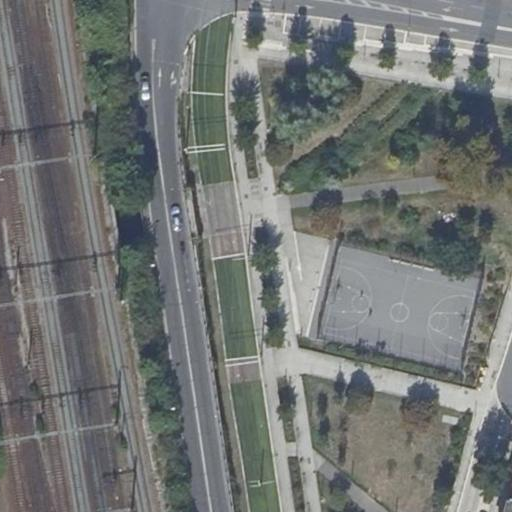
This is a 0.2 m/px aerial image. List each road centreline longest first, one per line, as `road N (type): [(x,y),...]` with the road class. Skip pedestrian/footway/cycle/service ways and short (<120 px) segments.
road 1 (secondary): [(210,511),(152,56)]
road 2 (residential): [(259,0),(511,31)]
